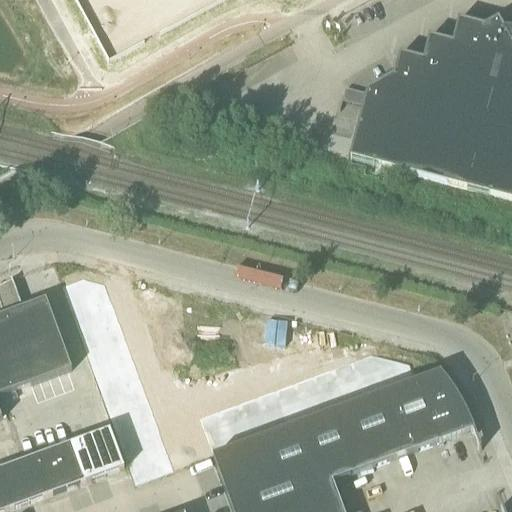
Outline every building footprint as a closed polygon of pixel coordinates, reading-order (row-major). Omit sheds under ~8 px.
[(354,142),(350,161),(511,203),(511,34),(507,37),(498,21),(484,29),(458,22),(452,46),(429,40),(423,63),(399,57),(394,77),(367,93),(354,142)] [(362,109),(365,97),(346,92),(342,104),(362,109)] [(0,422),(2,422),(0,415),(0,399),(72,373),(47,303),(23,312),(12,282),(11,283),(12,285),(0,290),(0,422)] [(84,282),(62,290),(73,319),(111,305),(104,287),(84,282)] [(111,305),(73,319),(80,337),(118,324),(111,305)] [(219,309),(218,316),(227,319),(229,311),(219,309)] [(118,324),(80,337),(87,356),(125,342),(118,324)] [(125,342),(87,356),(94,375),(132,361),(125,342)] [(373,357),(351,366),(364,403),(383,396),(415,384),(409,367),(373,357)] [(132,361),(94,375),(101,394),(138,380),(132,361)] [(351,366),(332,372),(346,410),(364,403),(351,366)] [(332,372),(313,379),(327,417),(346,410),(332,372)] [(441,375),(213,460),(231,511),(342,511),(332,485),(474,433),(472,427),(466,413),(458,399),(448,386),(442,378),(441,375)] [(313,379),(294,386),(308,424),(327,417),(313,379)] [(138,380),(101,394),(108,412),(145,399),(138,380)] [(294,386),(276,393),(289,431),(308,424),(294,386)] [(276,393),(257,400),(271,438),(289,431),(276,393)] [(145,399),(108,412),(115,431),(152,417),(145,399)] [(257,400),(238,407),(252,445),(271,438),(257,400)] [(238,407),(219,414),(233,451),(252,445),(238,407)] [(219,414),(200,421),(214,458),(233,451),(219,414)] [(152,417),(115,431),(122,450),(159,436),(152,417)] [(111,433),(72,448),(86,486),(125,472),(111,433)] [(159,436),(122,450),(129,469),(166,455),(159,436)] [(72,448),(34,462),(48,500),(86,486),(72,448)] [(166,455),(129,469),(136,488),(173,474),(166,455)] [(34,462),(0,473),(0,488),(8,511),(14,511),(48,500),(34,462)] [(8,511),(0,488),(0,511),(8,511)]
